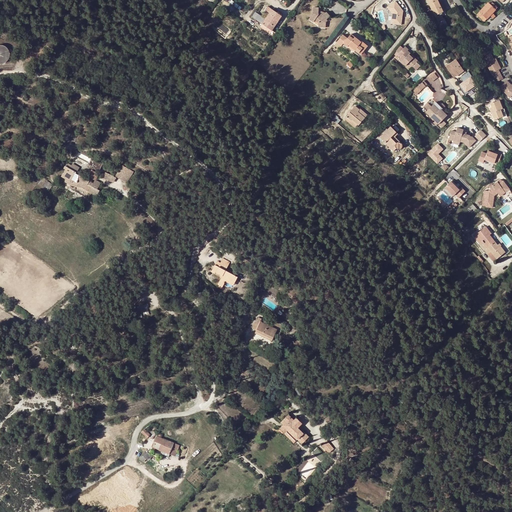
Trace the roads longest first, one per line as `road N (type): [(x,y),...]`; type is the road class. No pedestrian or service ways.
road 1 (unclassified): [(100,101),(140,115),(205,166),(230,202),(228,222),(191,262),(188,289),(214,345),(212,387),(202,406)]
road 2 (residential): [(202,406),(177,322),(126,268),(130,253),(167,230),(165,157),(100,101)]
road 3 (unknown): [(202,406),(220,419),(229,447),(267,478),(283,477),(316,436),(287,401),(270,413),(277,424)]
road 4 (unclassified): [(202,406),(146,420),(127,459),(44,511)]
road 5 (residential): [(415,19),(433,64),(511,149)]
